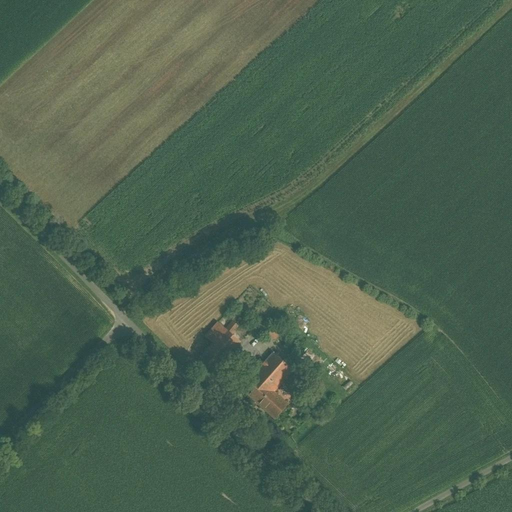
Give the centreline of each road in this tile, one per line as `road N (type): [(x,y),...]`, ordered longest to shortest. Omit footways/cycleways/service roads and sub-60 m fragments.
road 1 (unclassified): [(126,321),(307,511)]
road 2 (unclassified): [(0,449),(126,321)]
road 3 (unclassified): [(126,321),(0,198)]
